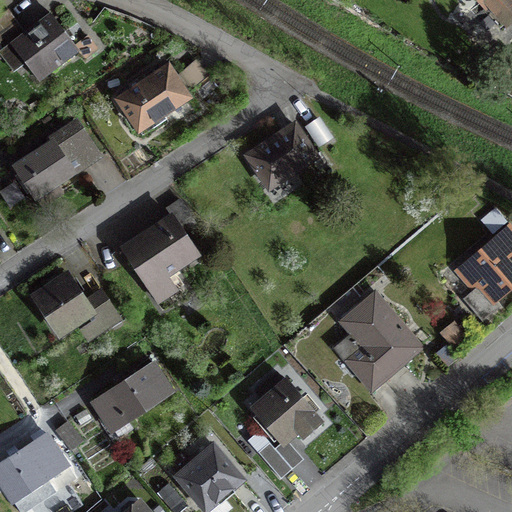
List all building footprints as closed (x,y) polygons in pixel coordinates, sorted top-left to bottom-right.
[(479,0),(493,15),(510,0),(479,0)] [(0,33),(15,22),(7,11),(0,15),(0,33)] [(78,52),(74,47),(49,14),(9,45),(38,82),(78,52)] [(187,98),(167,68),(117,101),(137,131),(187,98)] [(49,140),(52,143),(15,168),(41,207),(62,193),(56,183),(98,156),(76,123),(49,140)] [(293,126),(247,157),(268,189),(314,158),(293,126)] [(166,211),(171,219),(122,251),(156,303),(181,286),(170,270),(195,254),(182,233),(194,225),(179,203),(166,211)] [(482,222),(492,233),(503,223),(494,212),(482,222)] [(511,256),(498,241),(465,269),(480,286),(463,300),(481,321),(498,307),(491,300),(511,281),(511,256)] [(66,277),(34,298),(58,334),(88,315),(93,323),(99,331),(117,320),(101,295),(84,305),(66,277)] [(370,390),(419,349),(374,295),(341,323),(351,335),(334,349),(352,370),(353,370),(370,390)] [(116,387),(92,403),(111,432),(113,431),(117,438),(132,429),(127,422),(171,393),(152,364),(133,377),(132,375),(124,380),(121,376),(117,379),(113,382),(116,387)] [(314,417),(287,383),(253,411),(280,444),(296,431),(299,435),(303,439),(320,425),(313,417),(314,417)] [(12,461),(10,458),(0,464),(0,482),(13,502),(45,481),(54,494),(74,480),(47,438),(19,457),(12,461)] [(292,468),(269,442),(257,453),(281,479),(287,474),(292,468)] [(211,447),(176,477),(205,510),(240,480),(211,447)]
